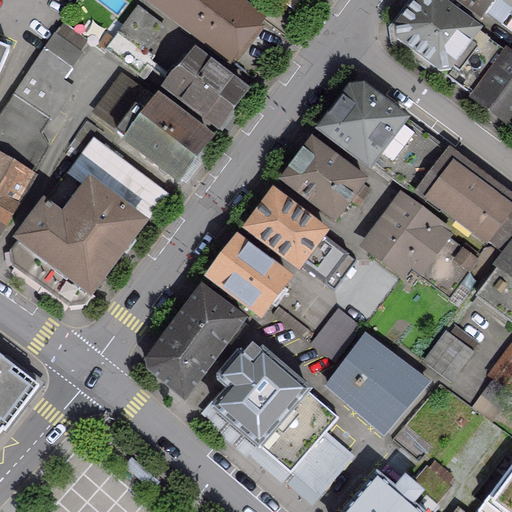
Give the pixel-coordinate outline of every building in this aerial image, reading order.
[(153,0),(151,3),(229,61),(261,18),(236,0),(153,0)] [(398,40),(440,72),(450,71),(452,68),(451,68),(478,32),(436,0),(419,0),(396,31),(398,40)] [(511,0),(460,0),(481,15),(484,11),(502,24),(509,14),(511,16),(511,0)] [(138,9),(106,51),(139,74),(151,57),(146,53),(164,28),(138,9)] [(452,68),(450,71),(440,72),(507,122),(511,115),(511,56),(479,31),(478,32),(451,68),(452,68)] [(45,48),(31,70),(55,87),(80,54),(55,35),(45,48)] [(0,69),(9,51),(0,46),(0,69)] [(175,72),(164,87),(217,128),(244,91),(196,55),(180,76),(175,72)] [(67,96),(55,87),(31,70),(0,116),(0,142),(1,143),(0,145),(0,234),(1,233),(0,232),(0,228),(1,226),(6,229),(17,211),(12,208),(22,192),(26,195),(30,188),(26,185),(48,149),(39,135),(67,96)] [(122,73),(91,113),(178,180),(209,139),(122,73)] [(369,168),(375,160),(404,121),(364,90),(350,92),(320,131),(369,168)] [(375,160),(428,198),(456,160),(404,121),(375,160)] [(107,222),(131,240),(166,196),(94,142),(69,175),(88,189),(83,196),(62,180),(41,208),(43,209),(65,225),(82,203),(107,222)] [(364,182),(312,142),(283,182),(335,221),(364,182)] [(511,249),(511,201),(456,160),(428,198),(507,257),(511,249)] [(246,230),(299,270),(302,265),(334,290),(356,262),(323,238),(326,233),(274,193),(246,230)] [(368,247),(402,271),(406,266),(450,299),(477,261),(443,236),(447,230),(404,199),(368,247)] [(114,263),(131,240),(107,222),(82,203),(65,225),(43,209),(11,253),(14,267),(69,307),(84,305),(115,264),(114,263)] [(288,280),(238,242),(210,278),(261,316),(288,280)] [(511,249),(507,257),(477,297),(511,322),(511,249)] [(202,290),(148,361),(149,371),(184,401),(244,321),(202,290)] [(338,311),(312,344),(334,362),(361,328),(338,311)] [(437,351),(426,365),(451,383),(473,353),(446,333),(434,349),(437,351)] [(365,338),(328,387),(384,434),(427,384),(365,338)] [(213,410),(216,412),(212,418),(223,427),(227,422),(316,494),(347,458),(323,437),(338,419),(262,352),(252,364),(243,356),(238,357),(220,378),(220,382),(230,390),(223,399),(220,396),(213,405),(215,407),(213,410)] [(0,433),(3,431),(5,432),(38,388),(0,358),(0,433)] [(511,359),(484,396),(500,409),(511,392),(511,359)] [(511,511),(511,468),(497,489),(493,486),(479,505),(483,508),(479,511),(463,511),(458,508),(454,511),(511,511)] [(414,485),(413,487),(391,511),(434,511),(438,501),(449,487),(428,469),(414,485)] [(391,511),(413,487),(405,480),(395,492),(376,476),(345,511),(391,511)]
